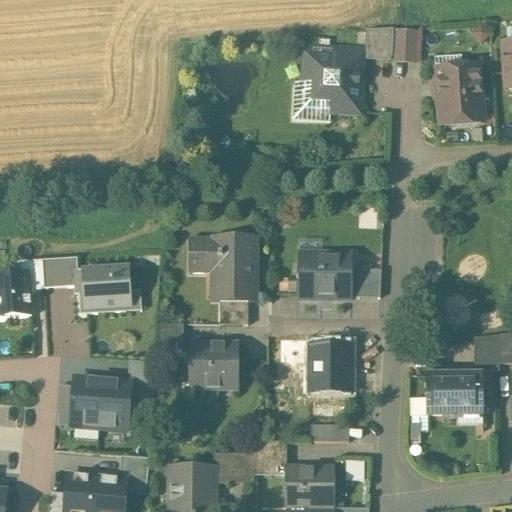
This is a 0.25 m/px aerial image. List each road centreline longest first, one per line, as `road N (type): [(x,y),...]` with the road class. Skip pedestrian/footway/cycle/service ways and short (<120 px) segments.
road 1 (residential): [(402,160),(386,506)]
road 2 (residential): [(35,511),(45,396),(33,375),(0,374)]
road 3 (residential): [(511,491),(386,506)]
